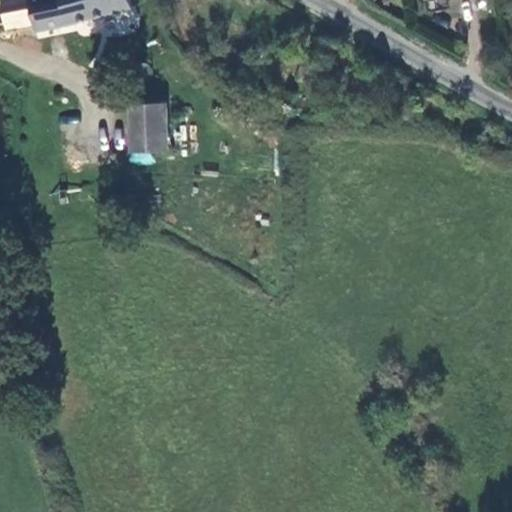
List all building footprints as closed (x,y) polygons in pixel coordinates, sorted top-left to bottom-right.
[(0,0),(0,26),(11,23),(12,28),(38,21),(41,32),(136,6),(134,0),(0,0)] [(452,0),(434,0),(431,1),(434,15),(455,11),(452,0)] [(335,79),(342,64),(316,52),(308,68),(335,79)] [(154,74),(159,67),(158,59),(148,57),(140,63),(140,68),(146,74),(154,74)] [(138,96),(138,146),(170,146),(172,97),(138,96)]
